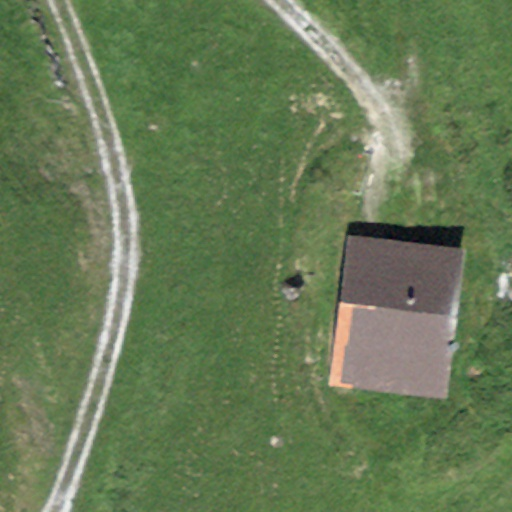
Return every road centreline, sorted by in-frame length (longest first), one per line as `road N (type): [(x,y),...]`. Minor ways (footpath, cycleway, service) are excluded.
road 1 (track): [(50,0),(92,72),(137,203),(136,280),(68,511)]
road 2 (track): [(374,92),(269,0)]
